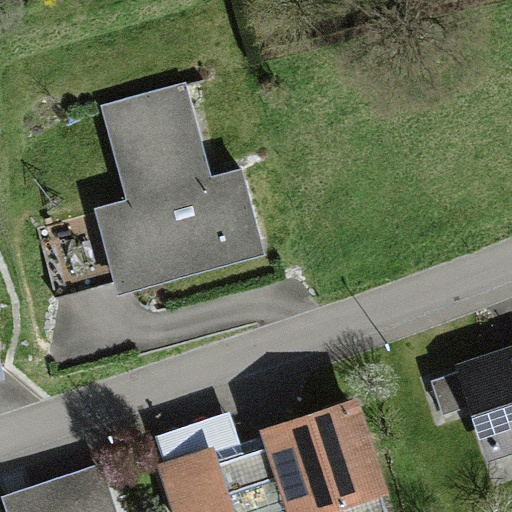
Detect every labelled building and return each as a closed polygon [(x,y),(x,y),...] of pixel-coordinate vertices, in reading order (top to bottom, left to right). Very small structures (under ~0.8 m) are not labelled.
[(211,77),(124,106),(155,196),(127,206),(159,299),(306,249),(278,166),(245,177),(211,77)] [(0,369),(23,362),(0,288),(0,369)] [(511,351),(479,362),(507,448),(511,445),(511,351)] [(382,394),(284,428),(313,511),(345,511),(415,488),(382,394)] [(260,511),(238,442),(171,463),(187,511),(260,511)] [(131,511),(114,460),(18,493),(24,511),(131,511)]
